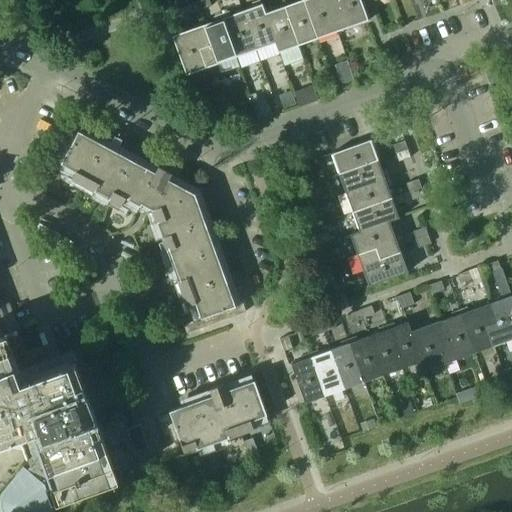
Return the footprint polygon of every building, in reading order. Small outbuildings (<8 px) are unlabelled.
[(204,5),(201,0),(192,0),(189,2),(192,10),(204,5)] [(251,6),(241,9),(255,49),(274,42),(262,8),(263,8),(261,2),(259,3),(257,0),(253,0),(249,2),(251,6)] [(293,0),(294,1),(283,4),(297,45),(317,38),(302,0),(293,0)] [(302,0),(317,38),(336,31),(329,12),(340,7),(337,0),(302,0)] [(337,0),(340,7),(329,12),(336,31),(369,20),(361,0),(337,0)] [(189,2),(177,6),(180,14),(192,10),(189,2)] [(262,8),(274,42),(277,52),(297,45),(283,4),(272,8),(271,5),(263,8),(262,8)] [(227,9),(220,12),(236,56),(255,49),(241,9),(229,13),(227,9)] [(210,43),(198,47),(205,67),(236,56),(220,12),(212,15),(213,19),(202,23),(210,43)] [(186,74),(205,67),(198,47),(210,43),(202,23),(180,31),(178,27),(171,29),(173,33),(171,33),(186,74)] [(314,84),(306,87),(312,102),(319,99),(314,84)] [(280,97),(284,108),(297,104),(293,93),(280,97)] [(230,110),(227,104),(221,106),(223,112),(223,113),(230,110)] [(53,124),(59,127),(61,128),(67,117),(59,113),(53,124)] [(109,140),(114,132),(102,126),(98,134),(109,140)] [(125,198),(141,206),(148,210),(152,209),(187,306),(195,303),(201,318),(184,324),(187,333),(246,311),(243,303),(236,306),(195,193),(194,193),(167,179),(171,172),(161,167),(157,173),(71,127),(47,171),(55,175),(61,163),(76,171),(72,178),(122,205),(125,198)] [(331,153),(338,173),(380,158),(376,147),(379,146),(377,139),(374,140),(373,138),(331,153)] [(145,159),(149,151),(127,139),(123,147),(145,159)] [(408,148),(405,139),(392,143),(396,152),(408,148)] [(396,152),(399,161),(411,157),(408,148),(396,152)] [(380,158),(338,173),(345,192),(390,177),(387,169),(384,170),(380,158)] [(352,211),(394,197),(389,185),(392,184),(390,177),(345,192),(352,211)] [(422,187),(419,179),(407,183),(410,192),(422,187)] [(212,185),(200,189),(209,213),(221,209),(212,185)] [(410,192),(413,200),(425,196),(422,187),(410,192)] [(302,195),(295,197),(298,205),(305,203),(302,195)] [(394,219),(394,220),(401,217),(401,214),(403,213),(401,206),(397,207),(394,197),(352,211),(359,230),(359,231),(394,219)] [(350,234),(357,254),(376,247),(380,258),(401,251),(393,227),(396,226),(394,220),(394,219),(359,231),(359,230),(350,234)] [(428,235),(425,226),(413,231),(416,239),(428,235)] [(238,255),(229,231),(217,235),(226,260),(238,255)] [(416,239),(419,247),(431,243),(428,235),(416,239)] [(368,285),(408,271),(408,269),(411,268),(408,260),(405,261),(401,251),(380,258),(376,247),(357,254),(368,285)] [(497,261),(479,268),(482,276),(501,269),(497,261)] [(313,271),(323,301),(339,296),(329,266),(313,271)] [(244,283),(240,271),(231,274),(236,286),(244,283)] [(457,276),(460,284),(472,280),(469,271),(457,276)] [(444,290),(441,282),(429,285),(432,294),(444,290)] [(406,307),(414,304),(410,293),(402,295),(406,307)] [(511,297),(511,295),(510,295),(508,296),(507,293),(500,295),(502,298),(490,302),(497,321),(486,326),(493,346),(511,339),(511,297)] [(402,295),(394,298),(398,310),(406,307),(402,295)] [(19,329),(17,324),(7,297),(0,299),(0,314),(7,333),(19,329)] [(466,307),(459,310),(474,353),(493,346),(486,326),(497,321),(490,302),(467,311),(466,307)] [(362,319),(374,315),(371,306),(359,310),(362,319)] [(359,310),(347,315),(350,323),(362,319),(359,310)] [(443,364),(474,353),(459,310),(451,312),(452,316),(440,320),(447,339),(436,343),(443,364)] [(324,333),(336,329),(332,320),(320,324),(324,333)] [(416,325),(410,327),(409,328),(421,362),(420,362),(423,371),(443,364),(436,343),(447,339),(440,320),(417,328),(416,325)] [(394,322),(386,325),(401,369),(420,362),(421,362),(409,328),(410,327),(408,321),(395,326),(394,322)] [(320,324),(309,329),(312,337),(324,333),(320,324)] [(379,332),(368,336),(382,376),(401,369),(386,325),(378,328),(379,332)] [(0,336),(0,444),(31,434),(39,456),(6,496),(6,497),(3,501),(3,507),(5,511),(34,511),(117,482),(94,419),(90,409),(85,395),(87,395),(83,383),(76,363),(24,381),(7,334),(0,336)] [(284,351),(292,348),(288,336),(280,339),(284,351)] [(356,336),(348,339),(363,382),(382,376),(368,336),(357,339),(356,336)] [(341,345),(330,349),(344,389),(363,382),(348,339),(340,342),(341,345)] [(317,350),(308,353),(324,396),(344,389),(330,349),(318,353),(317,350)] [(305,403),(324,396),(308,353),(301,356),(302,359),(291,363),(305,403)] [(170,413),(158,417),(171,452),(251,423),(250,420),(267,414),(254,380),(226,390),(224,383),(211,388),(213,395),(169,410),(170,413)] [(487,381),(456,393),(460,404),(491,392),(487,381)] [(412,396),(404,399),(409,414),(417,411),(412,396)] [(135,426),(143,423),(135,399),(126,402),(135,426)] [(374,418),(360,423),(363,431),(377,426),(374,418)] [(140,424),(127,429),(135,451),(149,447),(140,424)] [(159,467),(155,455),(138,461),(143,473),(159,467)] [(143,473),(138,461),(130,464),(134,476),(143,473)]
